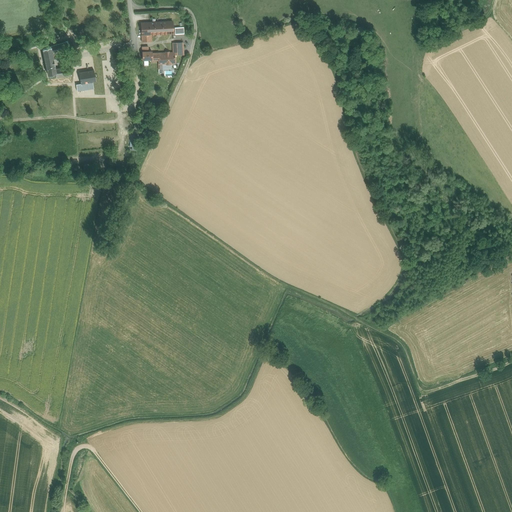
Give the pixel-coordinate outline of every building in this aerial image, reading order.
[(172,23),(138,24),(139,43),(153,43),(153,36),(172,35),(172,23)] [(51,47),(43,50),(47,77),(55,75),(56,79),(70,77),(71,69),(56,69),(53,54),(70,51),(67,43),(51,48),(51,47)] [(170,52),(157,53),(157,61),(157,67),(173,66),(173,57),(183,56),(182,43),(170,44),(170,52)] [(142,60),(157,61),(157,53),(150,53),(149,50),(142,52),(142,60)] [(90,78),(79,79),(80,84),(75,85),(77,94),(92,91),(90,78)]
